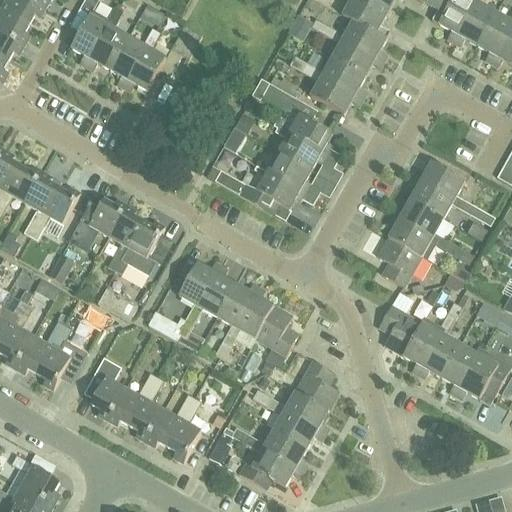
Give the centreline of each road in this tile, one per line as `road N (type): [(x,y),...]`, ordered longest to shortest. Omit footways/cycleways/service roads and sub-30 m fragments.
road 1 (residential): [(310,276),(372,165),(393,158),(437,95),(506,128),(486,165)]
road 2 (residential): [(310,276),(12,108)]
road 3 (residential): [(402,508),(355,311),(310,276)]
road 4 (residential): [(108,472),(0,408)]
road 5 (residential): [(12,108),(72,0)]
